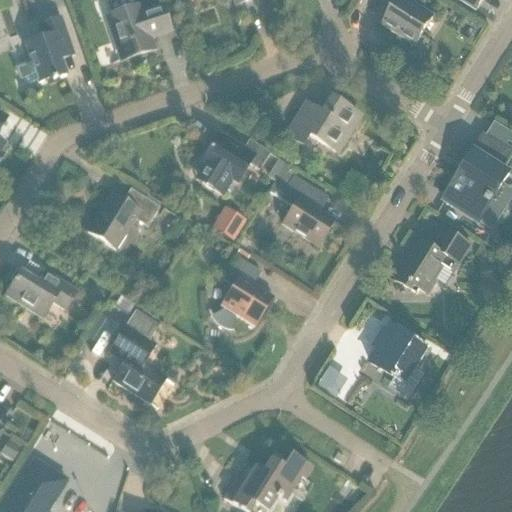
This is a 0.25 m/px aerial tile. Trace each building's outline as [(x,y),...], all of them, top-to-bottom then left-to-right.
[(414,48),(434,17),(406,0),(381,0),(394,8),(382,28),(414,48)] [(455,0),(476,13),(483,0),(455,0)] [(168,32),(161,9),(140,15),(138,9),(111,18),(114,28),(110,30),(121,62),(153,52),(148,39),(168,32)] [(20,83),(16,84),(18,90),(37,84),(38,86),(51,81),(52,83),(65,78),(60,62),(73,57),(60,19),(38,27),(43,40),(24,46),(32,67),(16,73),(20,83)] [(425,67),(407,55),(401,65),(400,67),(418,78),(419,76),(425,67)] [(321,116),(305,106),(285,138),(301,148),(308,137),(336,155),(359,118),(331,100),(321,116)] [(460,174),(443,202),(479,224),(488,230),(511,193),(502,188),(507,179),(511,181),(511,152),(486,137),(483,135),(482,136),(484,137),(465,167),(468,169),(463,176),(460,174)] [(206,165),(196,181),(221,197),(232,181),(237,184),(248,166),(258,173),(270,155),(248,142),(242,152),(217,137),(202,162),(206,165)] [(284,165),(267,193),(278,201),(293,178),(296,173),(284,165)] [(319,195),(293,178),(278,201),(292,209),(281,226),(317,249),(333,223),(310,208),(319,195)] [(159,210),(136,195),(129,207),(111,195),(86,234),(114,251),(137,216),(150,224),(159,210)] [(234,217),(222,238),(232,244),(245,224),(234,217)] [(453,275),(470,248),(450,235),(438,254),(420,242),(406,265),(403,262),(391,281),(416,296),(419,292),(428,298),(436,283),(434,282),(443,269),(453,275)] [(484,252),(477,262),(485,267),(491,256),(484,252)] [(253,329),(272,298),(253,286),(260,274),(237,260),(222,283),(233,289),(220,309),(223,311),(209,319),(232,334),(234,318),(253,329)] [(76,293),(44,273),(37,284),(20,274),(5,297),(42,321),(52,305),(64,312),(76,293)] [(149,407),(159,391),(165,382),(142,368),(155,347),(149,343),(157,329),(134,314),(108,356),(120,363),(112,375),(116,377),(112,384),(149,407)] [(428,351),(392,329),(389,335),(384,332),(377,343),(382,346),(370,364),(406,387),(428,351)] [(330,372),(324,385),(341,393),(347,380),(330,372)] [(9,443),(1,456),(11,463),(19,449),(9,443)] [(311,471),(290,458),(285,466),(273,458),(262,475),(254,469),(243,488),(235,483),(223,502),(238,511),(263,511),(272,499),(278,503),(284,507),(289,497),(302,505),(312,489),(304,484),(311,471)] [(47,511),(66,483),(33,463),(1,511),(47,511)]
